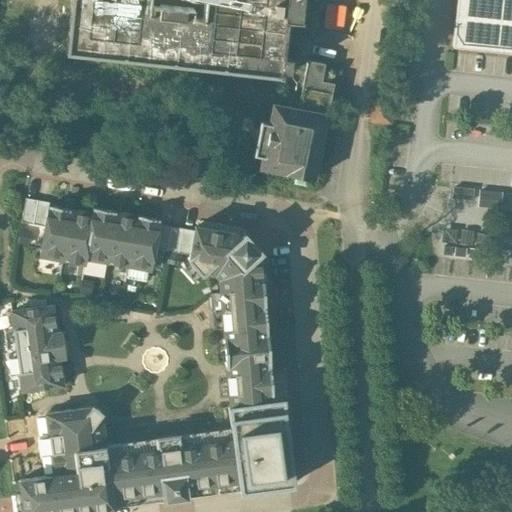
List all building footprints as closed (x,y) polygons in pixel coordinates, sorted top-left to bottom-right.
[(70,0),(65,52),(280,76),(280,72),(290,73),(292,58),(282,57),(286,21),(301,22),(302,0),(70,0)] [(511,0),(456,0),(452,46),(511,52),(511,0)] [(309,59),(298,107),(276,102),(273,113),(271,124),(262,122),(254,158),(263,160),(260,170),(312,182),(335,83),(322,80),(326,63),(309,59)] [(393,103),(373,100),(370,121),(390,123),(393,103)] [(49,202),(25,198),(21,222),(45,227),(49,206),(49,202)] [(92,214),(49,206),(45,227),(40,256),(84,264),(85,259),(92,214)] [(116,212),(93,208),(92,214),(85,259),(107,263),(116,212)] [(137,216),(116,212),(107,263),(128,267),(137,216)] [(159,220),(137,216),(128,267),(150,271),(154,249),(158,225),(159,220)] [(194,231),(158,225),(154,249),(189,255),(194,231)] [(195,226),(194,231),(189,255),(190,257),(187,259),(202,275),(205,273),(214,275),(218,278),(219,293),(264,288),(261,260),(258,256),(261,252),(245,233),(240,238),(238,234),(195,226)] [(459,254),(460,245),(441,243),(440,251),(459,254)] [(264,288),(219,293),(210,294),(213,328),(223,328),(225,367),(269,363),(264,288)] [(52,306),(10,311),(21,390),(63,385),(59,358),(64,358),(61,332),(55,333),(52,306)] [(269,363),(225,367),(228,406),(273,400),(269,363)] [(228,406),(233,440),(176,448),(181,489),(186,489),(239,481),(239,491),(293,484),(286,436),(288,436),(283,399),(273,400),(228,406)] [(162,449),(106,457),(101,416),(103,413),(92,405),(90,408),(45,414),(48,434),(38,435),(41,455),(51,454),(53,475),(19,481),(23,511),(86,511),(113,508),(113,498),(162,491),(167,491),(162,449)] [(176,448),(162,449),(167,491),(162,491),(163,502),(187,498),(186,489),(181,489),(176,448)]
